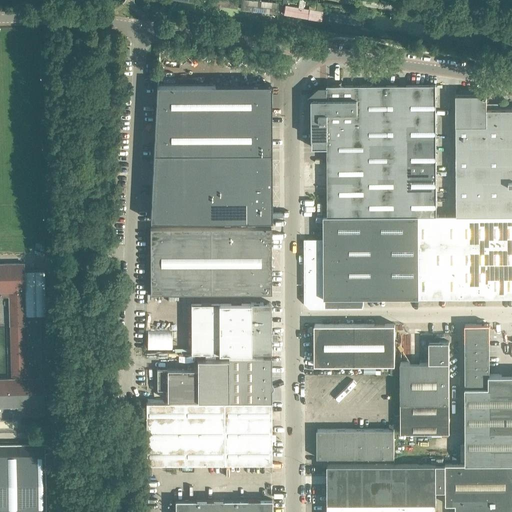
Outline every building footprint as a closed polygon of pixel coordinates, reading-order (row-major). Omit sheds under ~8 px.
[(242,0),(242,11),(278,15),(279,1),(264,0),(242,0)] [(322,20),(324,11),(285,5),(283,14),(308,18),(309,14),(310,14),(309,17),(309,18),(315,19),(322,20)] [(360,17),(330,12),(329,19),(329,20),(358,25),(360,17)] [(157,84),(154,141),(271,141),(271,84),(157,84)] [(327,85),(319,85),(312,92),(313,138),(327,138),(328,215),(419,215),(437,215),(436,84),(387,84),(327,85)] [(487,93),(456,93),(457,214),(511,214),(511,108),(491,108),(491,104),(487,104),(487,93)] [(171,219),(171,223),(181,223),(181,219),(271,219),(271,141),(154,141),(151,219),(171,219)] [(419,215),(420,297),(511,296),(511,214),(457,214),(437,215),(419,215)] [(310,308),(363,307),(364,297),(420,297),(419,215),(328,215),(328,242),(324,242),(324,239),(305,239),(305,302),(310,308)] [(271,227),(181,227),(181,223),(171,223),(171,227),(150,227),(151,293),(271,292),(271,227)] [(0,296),(9,296),(10,326),(40,325),(40,315),(26,315),(26,312),(25,312),(24,263),(0,263),(0,296)] [(191,352),(228,352),(271,352),(271,302),(191,302),(191,352)] [(395,364),(395,324),(315,324),(315,364),(395,364)] [(511,461),(511,373),(490,374),(489,324),(488,324),(468,325),(468,324),(466,324),(467,462),(511,461)] [(42,377),(40,325),(10,326),(11,378),(0,378),(0,406),(20,406),(20,410),(18,410),(18,411),(44,410),(43,377),(42,377)] [(46,337),(60,337),(60,326),(45,327),(46,337)] [(430,362),(401,362),(401,387),(395,387),(395,402),(401,402),(401,433),(450,432),(449,341),(429,341),(430,362)] [(271,400),(271,388),(272,387),(273,385),(273,384),(272,383),(271,382),(271,356),(229,356),(229,401),(271,400)] [(228,399),(228,358),(197,358),(197,368),(157,368),(157,389),(167,389),(167,399),(228,399)] [(146,402),(146,463),(272,462),(271,401),(146,402)] [(394,425),(389,425),(389,429),(317,429),(317,457),(395,457),(394,429),(394,425)] [(0,511),(45,511),(45,443),(0,443),(0,511)] [(456,504),(455,511),(511,511),(511,463),(446,464),(446,490),(446,504),(456,504)] [(436,511),(436,490),(436,464),(324,464),(323,465),(328,465),(328,490),(327,511),(436,511)] [(446,490),(446,464),(436,464),(436,490),(446,490)] [(272,511),(272,499),(260,499),(260,498),(255,498),(255,499),(224,499),(224,498),(195,499),(175,499),(175,511),(272,511)]
